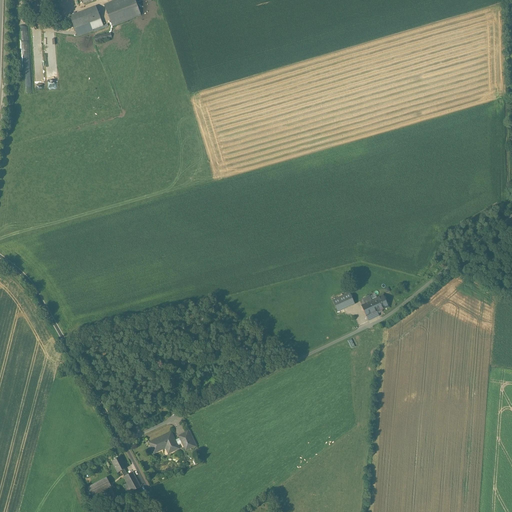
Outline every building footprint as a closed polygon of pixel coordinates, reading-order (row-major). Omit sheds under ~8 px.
[(55,0),(50,0),(49,0),(55,25),(62,23),(55,0)] [(116,0),(104,5),(112,26),(141,15),(134,0),(116,0)] [(96,7),(70,17),(74,29),(90,23),(101,19),(96,7)] [(90,23),(74,29),(78,37),(93,31),(90,23)] [(111,34),(94,37),(95,42),(112,38),(111,34)] [(349,293),(333,301),(338,312),(354,304),(349,293)] [(383,295),(372,301),(377,312),(388,307),(383,295)] [(377,312),(372,301),(370,297),(360,301),(367,316),(377,312)] [(379,316),(377,312),(367,316),(368,321),(379,316)] [(188,432),(179,436),(186,450),(194,446),(188,432)] [(171,433),(149,443),(154,453),(166,447),(170,453),(178,448),(171,433)] [(120,457),(112,461),(118,472),(121,471),(124,469),(126,468),(120,457)] [(141,487),(133,472),(127,475),(124,477),(132,492),(141,487)] [(106,478),(88,488),(92,496),(111,487),(106,478)]
